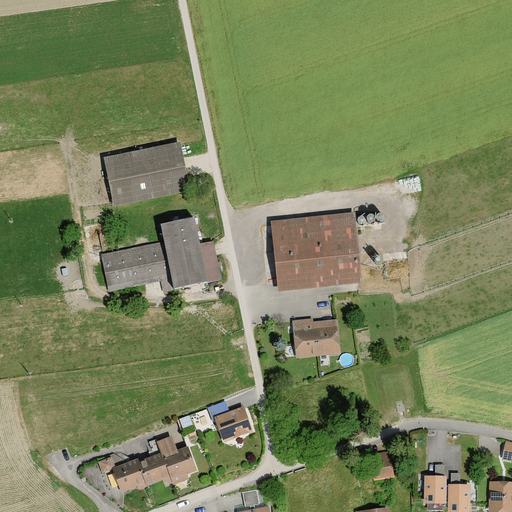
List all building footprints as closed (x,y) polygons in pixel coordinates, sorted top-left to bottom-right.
[(178,144),(105,160),(115,206),(188,190),(178,144)] [(355,214),(272,222),(279,292),(362,283),(355,214)] [(377,223),(379,223),(381,223),(382,222),(383,221),(384,219),(384,217),(383,216),(381,215),(380,214),(378,214),(377,215),(375,217),(375,218),(375,220),(376,222),(377,223)] [(368,223),(370,224),(372,224),(373,223),(374,222),(375,220),(375,218),(374,217),(373,215),(371,215),(369,215),(368,216),(366,217),(366,219),(366,221),(367,222),(368,223)] [(360,224),(361,225),(363,224),(364,224),(366,222),(366,221),(366,219),(365,217),(364,216),(362,216),(360,216),(359,217),(358,218),(357,220),(357,222),(358,223),(360,224)] [(161,226),(164,242),(102,255),(109,291),(161,280),(164,291),(206,283),(206,280),(220,277),(213,243),(199,246),(193,220),(161,226)] [(374,259),(374,262),(378,264),(382,263),(382,260),(381,257),(378,256),(375,257),(374,259)] [(296,358),(339,354),(336,319),(312,322),(312,319),(293,321),(296,358)] [(211,414),(228,408),(225,399),(207,406),(211,414)] [(240,408),(212,419),(222,443),(250,432),(240,408)] [(511,446),(503,444),(499,460),(511,463),(511,446)] [(184,475),(193,471),(184,449),(159,459),(167,481),(170,486),(185,480),(184,475)] [(160,484),(167,481),(159,459),(158,456),(133,466),(140,486),(141,489),(159,481),(160,484)] [(110,458),(95,462),(98,475),(109,472),(113,471),(110,458)] [(369,481),(391,480),(389,459),(368,460),(369,481)] [(118,494),(140,486),(133,466),(132,464),(113,471),(109,472),(118,494)] [(422,504),(442,504),(442,487),(442,479),(422,479),(422,504)] [(511,511),(511,480),(485,480),(485,511),(511,511)] [(466,487),(442,487),(442,504),(442,511),(465,511),(466,487)]
